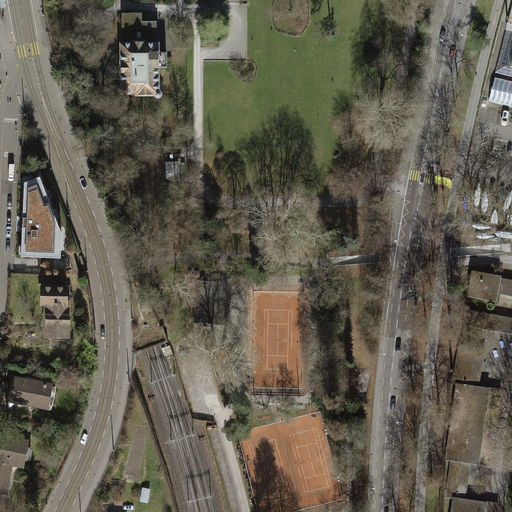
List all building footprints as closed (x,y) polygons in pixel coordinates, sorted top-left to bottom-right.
[(511,4),(508,22),(511,23),(511,30),(504,29),(493,72),(511,76),(511,4)] [(121,14),(121,19),(118,19),(118,39),(121,39),(121,44),(120,44),(121,95),(158,94),(158,67),(166,67),(166,52),(158,52),(158,43),(155,43),(155,22),(140,22),(140,11),(135,11),(135,14),(121,14)] [(511,82),(495,78),(490,101),(511,106),(511,82)] [(180,181),(179,161),(165,162),(166,179),(172,182),(180,181)] [(39,176),(23,182),(21,245),(24,246),(24,257),(60,258),(62,232),(39,176)] [(466,295),(469,296),(496,301),(497,293),(511,295),(511,278),(500,277),(501,274),(470,268),(466,295)] [(185,296),(194,297),(194,282),(197,282),(198,270),(186,270),(185,296)] [(216,283),(197,282),(194,282),(194,297),(192,321),(206,321),(207,315),(217,316),(217,297),(215,297),(216,283)] [(67,301),(65,301),(65,287),(42,287),(41,303),(44,303),(44,317),(46,317),(46,336),(65,336),(65,325),(67,325),(67,313),(67,301)] [(511,333),(511,316),(467,309),(465,308),(462,324),(464,325),(511,333)] [(451,383),(455,383),(455,382),(478,385),(485,347),(461,343),(458,342),(451,383)] [(168,345),(160,348),(162,356),(171,353),(168,345)] [(50,385),(11,377),(10,384),(1,382),(0,386),(0,397),(45,407),(50,385)] [(490,466),(501,388),(478,385),(455,382),(455,383),(444,459),(451,460),(471,463),(476,464),(490,466)] [(0,492),(8,494),(11,476),(8,476),(11,463),(23,465),(24,458),(29,458),(31,449),(27,447),(28,440),(14,438),(15,435),(9,434),(8,437),(0,435),(0,492)] [(471,463),(451,460),(446,496),(453,497),(453,495),(466,497),(471,463)] [(149,489),(142,488),(140,500),(147,502),(149,489)] [(497,511),(499,502),(466,497),(453,495),(453,497),(450,511),(497,511)]
